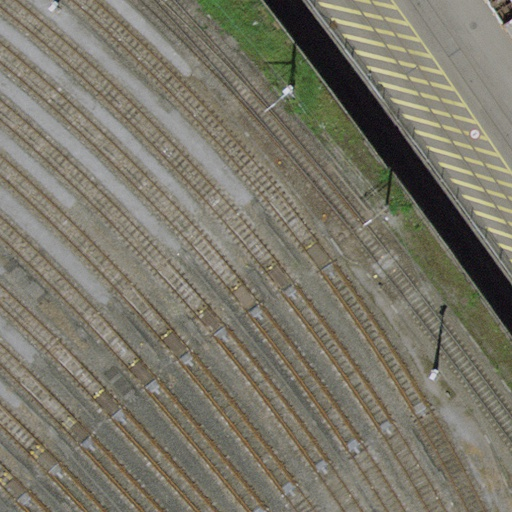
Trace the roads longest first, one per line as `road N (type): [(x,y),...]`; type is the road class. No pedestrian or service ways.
road 1 (motorway): [(0,22),(157,225),(360,511)]
road 2 (motorway): [(511,479),(161,0)]
